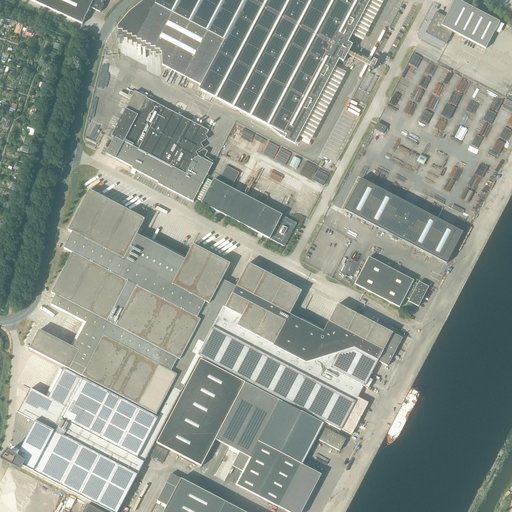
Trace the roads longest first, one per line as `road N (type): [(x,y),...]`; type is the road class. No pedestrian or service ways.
road 1 (unclassified): [(293,265),(429,0)]
road 2 (unclassified): [(293,265),(72,154)]
road 3 (unknown): [(396,118),(476,156),(461,186),(437,190),(375,158)]
road 4 (unclassified): [(332,511),(423,336)]
road 5 (unclassified): [(423,336),(511,167)]
road 6 (tertiary): [(16,318),(40,296),(72,154)]
road 7 (tertiary): [(72,154),(98,42),(134,0)]
road 8 (unclassified): [(423,336),(293,265)]
road 9 (unknown): [(434,275),(320,213)]
